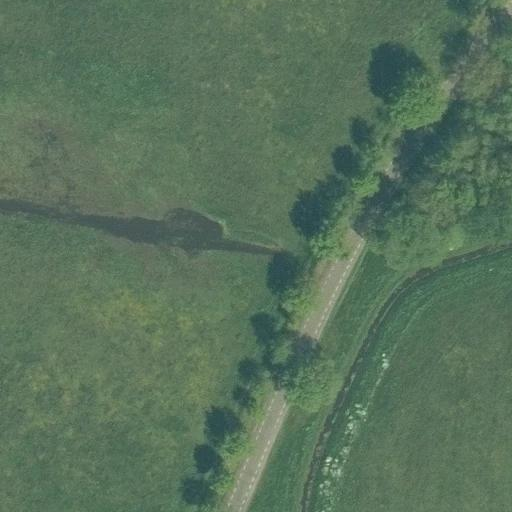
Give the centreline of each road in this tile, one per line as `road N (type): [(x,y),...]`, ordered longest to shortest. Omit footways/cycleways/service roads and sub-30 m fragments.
road 1 (tertiary): [(511,12),(439,99),(381,189),(324,295),(230,511)]
road 2 (track): [(511,258),(441,282),(382,337),(347,405),(316,511)]
